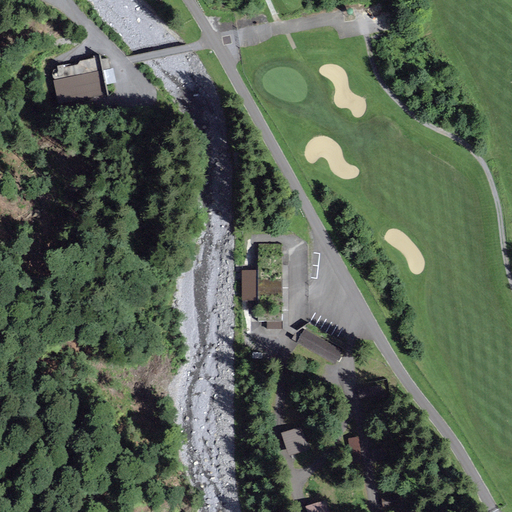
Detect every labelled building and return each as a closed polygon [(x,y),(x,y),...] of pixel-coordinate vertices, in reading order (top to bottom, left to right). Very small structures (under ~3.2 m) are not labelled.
[(109,61),(57,74),(57,107),(113,97),(109,61)] [(261,246),(261,325),(286,324),(292,324),(292,267),(289,267),(288,246),(261,246)] [(292,324),(286,324),(286,332),(303,342),(307,337),(293,328),(292,324)] [(340,367),(348,353),(309,333),(307,337),(303,342),(301,345),(340,367)] [(304,430),(286,436),(293,459),(312,453),(304,430)] [(364,440),(351,441),(351,459),(365,458),(364,440)] [(402,506),(401,495),(383,496),(383,507),(402,506)] [(329,511),(326,502),(307,509),(307,511),(329,511)]
